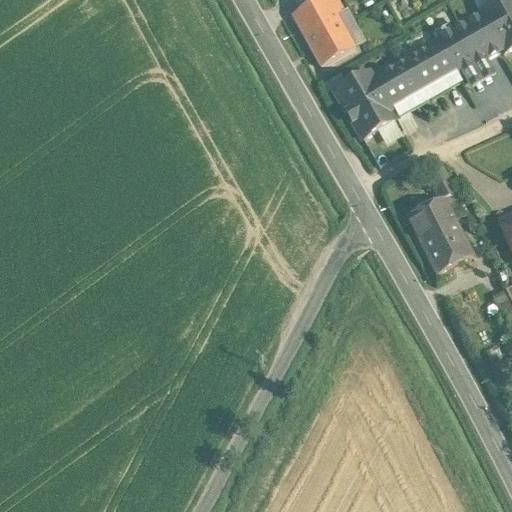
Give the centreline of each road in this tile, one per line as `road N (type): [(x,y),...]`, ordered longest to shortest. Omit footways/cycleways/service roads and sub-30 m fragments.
road 1 (unclassified): [(362,212),(202,511)]
road 2 (secondary): [(511,484),(362,212)]
road 3 (secondary): [(362,212),(246,0)]
road 4 (track): [(354,196),(406,162),(511,122)]
